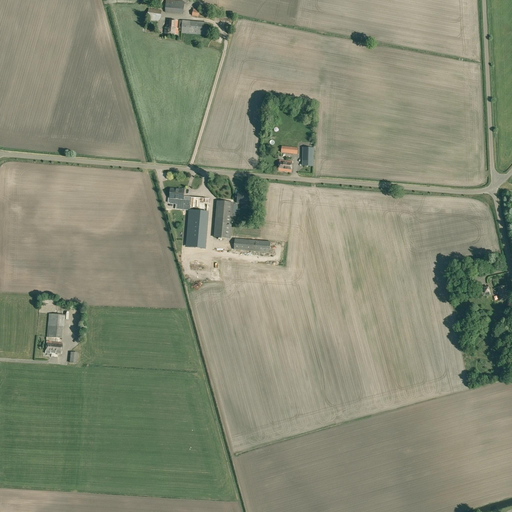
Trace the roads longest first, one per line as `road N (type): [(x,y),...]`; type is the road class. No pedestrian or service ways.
road 1 (unclassified): [(494,187),(468,192),(0,153)]
road 2 (unclassified): [(494,187),(484,0)]
road 3 (unknown): [(193,170),(226,51)]
